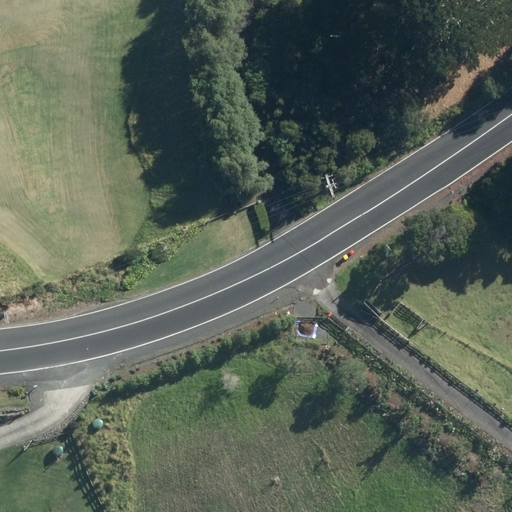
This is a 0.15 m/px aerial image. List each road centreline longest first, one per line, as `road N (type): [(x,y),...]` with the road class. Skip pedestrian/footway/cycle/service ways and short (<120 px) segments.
road 1 (unknown): [(238,0),(222,56),(223,96),(262,274),(511,441)]
road 2 (tertiary): [(0,349),(87,338),(262,274),(511,114)]
